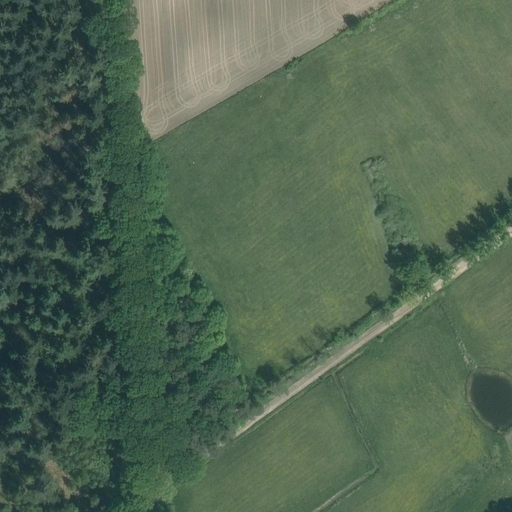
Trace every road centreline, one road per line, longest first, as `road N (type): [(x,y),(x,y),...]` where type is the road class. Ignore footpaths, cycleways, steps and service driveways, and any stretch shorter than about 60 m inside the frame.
road 1 (track): [(160,511),(127,0)]
road 2 (track): [(511,232),(159,487)]
